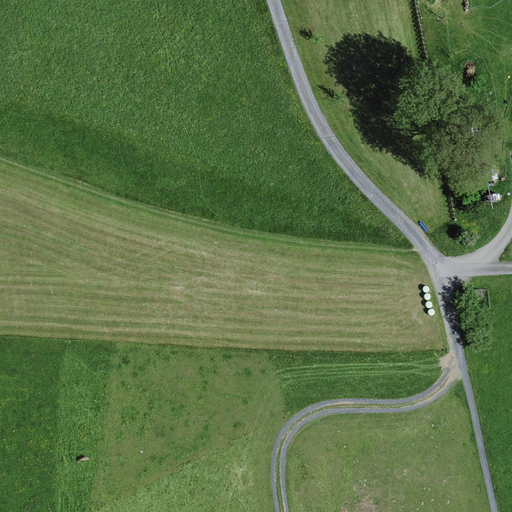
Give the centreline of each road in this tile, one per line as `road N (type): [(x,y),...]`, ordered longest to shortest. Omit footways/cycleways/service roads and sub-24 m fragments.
road 1 (unclassified): [(274,0),(318,129),(436,267)]
road 2 (track): [(461,357),(431,399),(390,406),(337,401),(294,419),(273,465),(280,511)]
